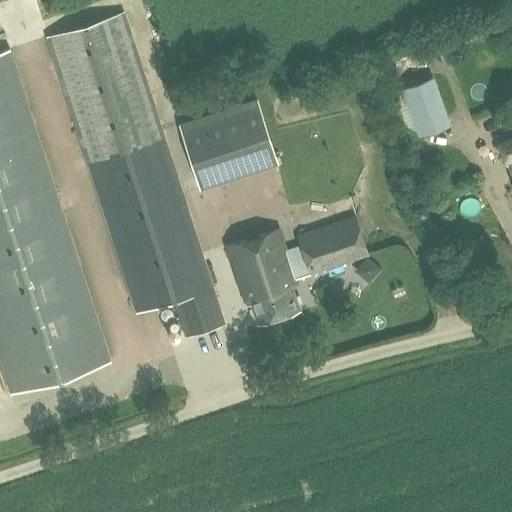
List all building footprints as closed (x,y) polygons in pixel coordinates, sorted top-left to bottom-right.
[(136,312),(173,300),(176,311),(152,319),(161,344),(223,323),(121,13),(46,38),(136,312)] [(488,34),(480,13),(416,37),(423,58),(488,34)] [(110,361),(8,51),(0,53),(0,362),(10,394),(110,361)] [(451,125),(433,76),(401,87),(419,137),(451,125)] [(199,185),(275,160),(254,99),(178,124),(199,185)] [(511,130),(495,137),(506,166),(507,165),(511,174),(510,175),(511,179),(511,130)] [(290,285),(296,283),(294,278),(310,273),(310,274),(369,254),(355,214),(296,234),(300,244),(285,249),(278,229),(227,246),(244,300),(250,298),(258,322),(298,308),(290,285)] [(356,265),(360,277),(376,272),(371,260),(356,265)]
